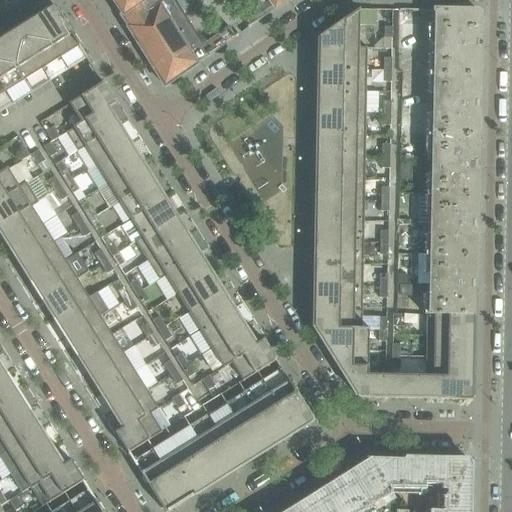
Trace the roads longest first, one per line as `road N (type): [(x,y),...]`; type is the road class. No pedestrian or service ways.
road 1 (residential): [(352,432),(156,122)]
road 2 (residential): [(511,159),(505,437)]
road 3 (residential): [(0,300),(132,511)]
road 4 (residential): [(334,0),(156,122)]
road 5 (residential): [(352,432),(505,437)]
road 6 (residential): [(156,122),(80,0)]
road 7 (residential): [(352,432),(232,511)]
